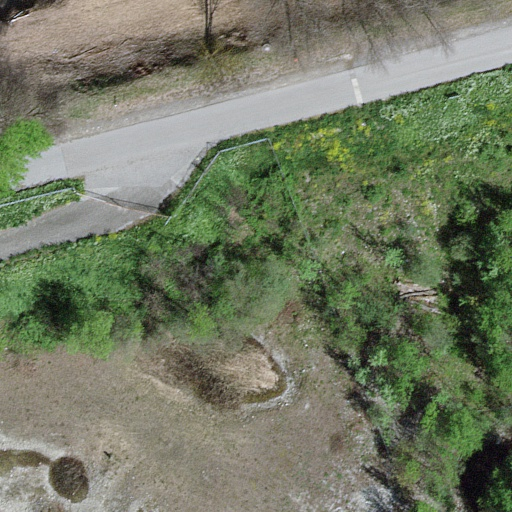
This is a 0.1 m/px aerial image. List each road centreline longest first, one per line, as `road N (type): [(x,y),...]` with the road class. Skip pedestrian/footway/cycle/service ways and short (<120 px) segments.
road 1 (track): [(511,33),(0,176)]
road 2 (track): [(162,130),(138,216),(0,262)]
